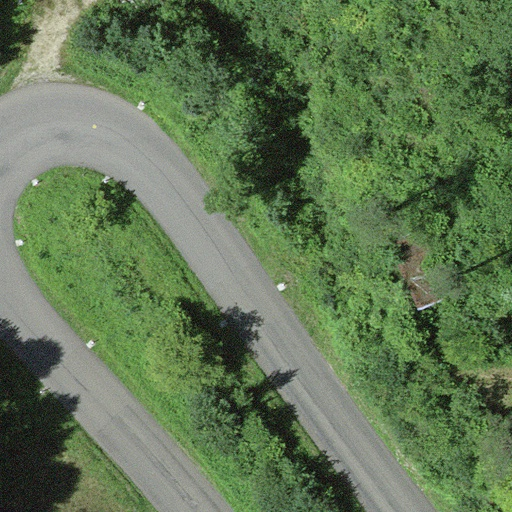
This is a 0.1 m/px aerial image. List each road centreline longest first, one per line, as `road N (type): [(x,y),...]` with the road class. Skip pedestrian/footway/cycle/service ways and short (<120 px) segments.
road 1 (tertiary): [(401,511),(282,341),(137,161),(101,138),(68,131),(35,133),(0,153)]
road 2 (tertiary): [(0,295),(193,511)]
